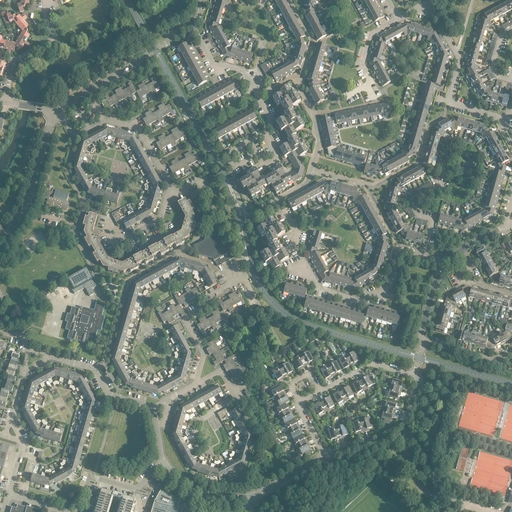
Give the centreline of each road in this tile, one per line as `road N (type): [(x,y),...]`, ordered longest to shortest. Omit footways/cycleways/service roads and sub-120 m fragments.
road 1 (residential): [(441,264),(399,245),(383,294),(358,304),(317,292),(303,266)]
road 2 (tertiary): [(504,130),(496,117),(450,103),(459,60),(427,3)]
road 3 (residential): [(170,186),(138,128),(108,120),(75,136),(59,109)]
road 4 (residential): [(196,383),(204,354),(187,317),(240,279),(256,299)]
road 5 (residential): [(191,25),(213,64),(244,72),(268,115),(263,135)]
road 6 (tertiary): [(326,457),(402,435),(415,374)]
road 7 (tertiary): [(205,500),(249,497),(326,457)]
road 8 (residential): [(5,102),(16,57),(52,38),(44,0)]
road 9 (residential): [(153,408),(109,395),(95,369),(49,356)]
